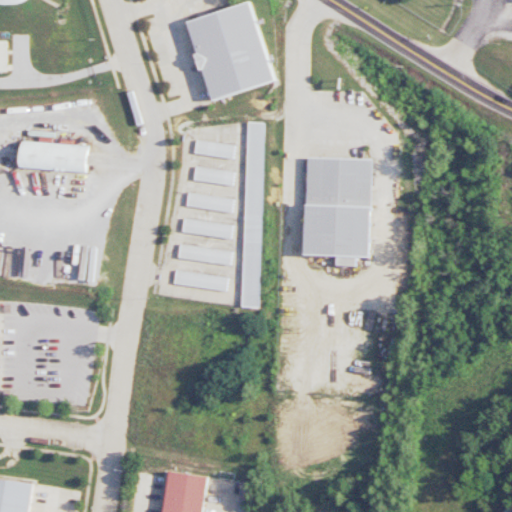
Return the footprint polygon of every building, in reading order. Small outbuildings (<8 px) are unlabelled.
[(191,24),(216,103),(285,81),(261,3),(191,24)] [(259,307),(264,122),(247,122),(243,307),(259,307)] [(194,154),(233,158),(235,144),(195,140),(194,154)] [(88,172),(89,146),(22,143),(21,168),(88,172)] [(374,159),(307,157),(305,255),(338,256),(337,266),(357,266),(358,257),(372,257),(374,159)] [(193,181),(233,185),(234,171),(195,167),(193,181)] [(234,200),(188,192),(186,205),(232,213),(234,200)] [(182,233),(231,237),(233,224),(184,219),(182,233)] [(231,264),(233,250),(180,245),(179,259),(231,264)] [(229,276),(176,271),(175,285),(228,290),(229,276)] [(204,511),(209,476),(169,472),(164,511),(204,511)] [(0,511),(28,511),(32,483),(0,478),(0,511)]
